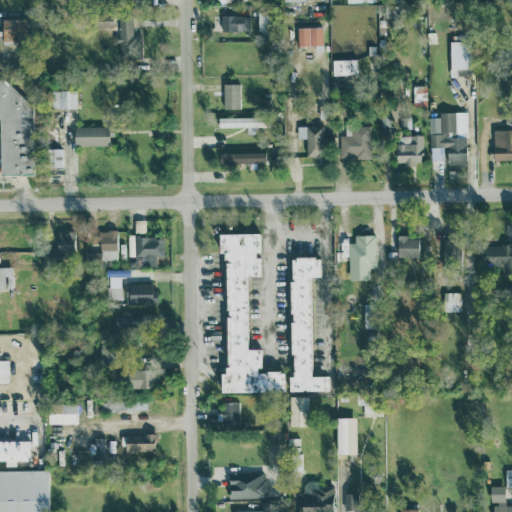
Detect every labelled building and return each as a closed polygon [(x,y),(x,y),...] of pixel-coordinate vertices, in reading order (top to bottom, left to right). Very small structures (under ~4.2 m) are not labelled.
[(111,28),(112,13),(94,13),(94,27),(111,28)] [(220,30),(249,31),(249,15),(221,15),(220,30)] [(131,16),(118,16),(119,35),(116,35),(117,60),(141,59),(141,34),(132,34),(131,16)] [(26,17),(1,18),(2,40),(26,39),(26,17)] [(322,45),(321,26),(296,27),(297,45),(322,45)] [(469,41),(450,41),(449,75),(468,76),(469,41)] [(332,75),(357,74),(357,58),(331,60),(332,75)] [(0,175),(29,175),(28,79),(0,79),(0,175)] [(223,109),(239,109),(239,83),(223,83),(223,109)] [(76,108),(75,90),(49,90),(49,108),(76,108)] [(429,117),(430,160),(445,160),(445,164),(467,164),(466,111),(439,112),(439,117),(429,117)] [(217,117),(218,127),(246,127),(246,134),(255,133),(255,127),(262,127),(262,116),(217,117)] [(339,157),(369,158),(369,125),(344,125),(344,135),(340,135),(339,157)] [(108,145),(108,126),(73,127),(73,146),(108,145)] [(305,157),(323,157),(323,126),(296,126),(296,138),(306,138),(305,157)] [(511,159),(511,129),(492,130),(493,160),(511,159)] [(422,135),(396,135),(396,164),(422,163),(422,135)] [(61,167),(61,148),(46,148),(47,164),(52,164),(52,167),(61,167)] [(264,163),(264,151),(219,152),(219,163),(264,163)] [(74,229),(54,230),(55,256),(75,255),(74,229)] [(117,259),(117,229),(99,229),(100,252),(99,252),(99,259),(117,259)] [(218,232),(218,251),(224,251),(226,371),(220,371),(220,391),(284,390),(284,369),(261,369),(261,347),(248,347),(247,275),(261,275),(260,253),(259,231),(218,232)] [(376,266),(375,233),(354,234),(354,242),(348,242),(348,266),(376,266)] [(163,255),(163,235),(135,236),(135,255),(142,255),(142,265),(156,265),(156,255),(163,255)] [(396,256),(418,256),(418,235),(396,235),(396,256)] [(442,259),(460,259),(460,238),(443,238),(442,259)] [(500,265),(500,274),(511,274),(511,243),(480,244),(481,265),(500,265)] [(312,375),(311,276),(320,276),(320,255),(289,256),(290,375),(288,375),(288,390),(329,390),(328,374),(312,375)] [(120,275),(108,275),(109,298),(121,297),(120,275)] [(128,283),(128,304),(155,304),(154,282),(128,283)] [(442,310),(460,310),(460,291),(443,291),(442,310)] [(7,359),(0,359),(0,381),(8,382),(7,359)] [(120,369),(120,387),(151,386),(151,368),(120,369)] [(289,425),(309,425),(309,395),(289,395),(289,425)] [(146,409),(146,397),(101,398),(102,410),(146,409)] [(47,423),(77,422),(76,401),(46,402),(47,423)] [(238,401),(222,401),(221,425),(238,425),(238,401)] [(356,452),(355,416),(336,416),(336,452),(356,452)] [(154,450),(154,433),(123,433),(123,450),(154,450)] [(103,436),(90,437),(91,454),(104,453),(103,436)] [(29,438),(0,438),(0,461),(4,461),(4,465),(15,465),(15,459),(29,459),(29,438)] [(0,468),(0,511),(47,511),(47,468),(0,468)] [(493,511),(511,511),(511,468),(505,468),(506,485),(489,485),(490,502),(493,502),(493,511)] [(228,474),(229,498),(266,496),(265,472),(228,474)] [(297,511),(331,511),(332,485),(317,485),(317,480),(310,480),(309,492),(298,492),(297,511)] [(356,509),(356,511),(362,511),(363,492),(344,492),(344,509),(356,509)]
